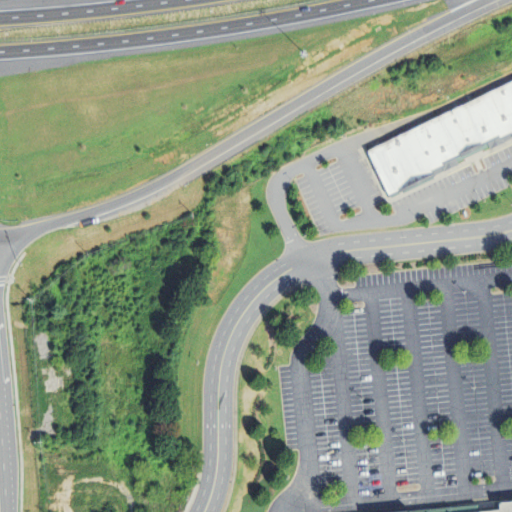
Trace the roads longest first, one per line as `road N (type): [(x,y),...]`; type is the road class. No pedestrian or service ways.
road 1 (motorway): [(0,236),(156,188),(486,0)]
road 2 (residential): [(203,511),(215,473),(225,346),(263,288),(302,262),(338,251),(511,229)]
road 3 (motorway): [(0,51),(206,30),(367,0)]
road 4 (motorway): [(178,0),(0,18)]
